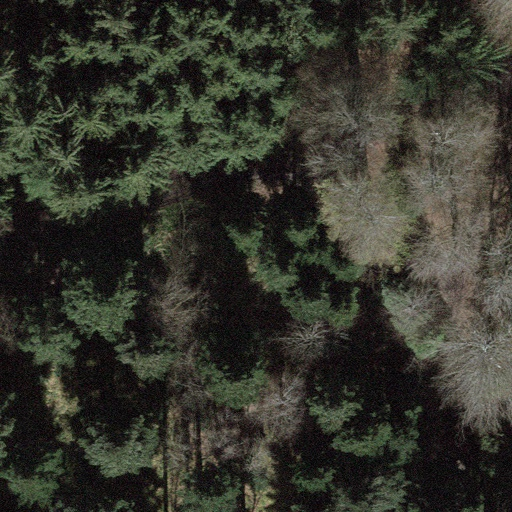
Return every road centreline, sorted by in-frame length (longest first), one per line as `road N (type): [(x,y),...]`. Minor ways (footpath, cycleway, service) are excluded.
road 1 (track): [(511,68),(273,155),(0,239)]
road 2 (track): [(453,511),(464,296),(500,75)]
